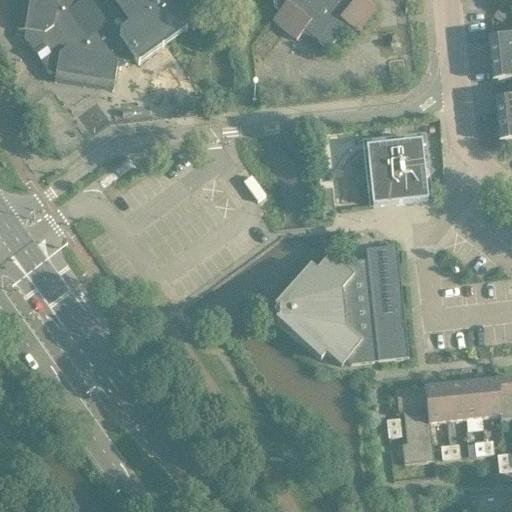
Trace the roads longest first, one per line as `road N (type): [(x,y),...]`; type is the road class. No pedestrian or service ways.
road 1 (secondary): [(198,511),(22,250)]
road 2 (secondary): [(0,315),(137,511)]
road 3 (residential): [(456,86),(464,150),(511,191)]
